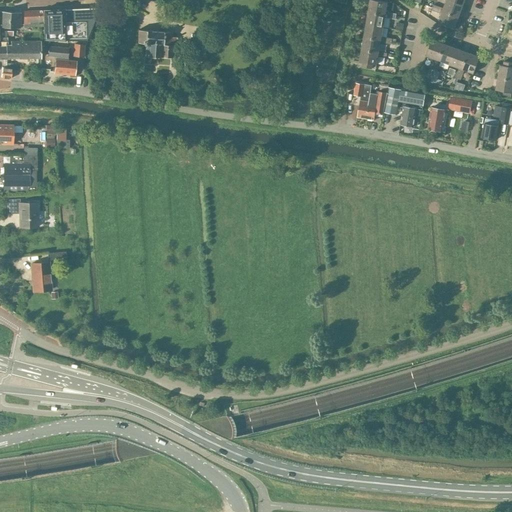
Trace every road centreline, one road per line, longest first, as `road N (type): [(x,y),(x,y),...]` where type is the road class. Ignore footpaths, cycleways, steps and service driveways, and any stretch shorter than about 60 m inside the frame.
road 1 (residential): [(511,159),(0,84)]
road 2 (unclassified): [(17,329),(48,347),(176,384),(253,393),(511,323)]
road 3 (primary): [(87,393),(165,416),(287,469),(511,491)]
road 4 (tertiary): [(241,511),(208,469),(138,433),(69,425),(0,441)]
